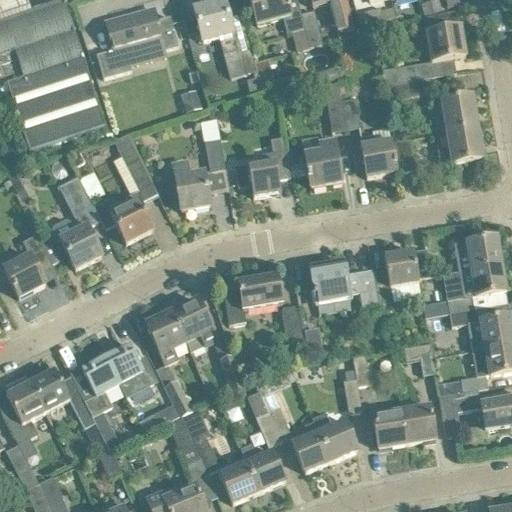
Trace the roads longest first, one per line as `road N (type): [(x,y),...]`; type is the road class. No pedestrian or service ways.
road 1 (residential): [(0,360),(215,253),(511,200)]
road 2 (residential): [(332,511),(368,498),(511,474)]
road 3 (residential): [(511,126),(490,0)]
